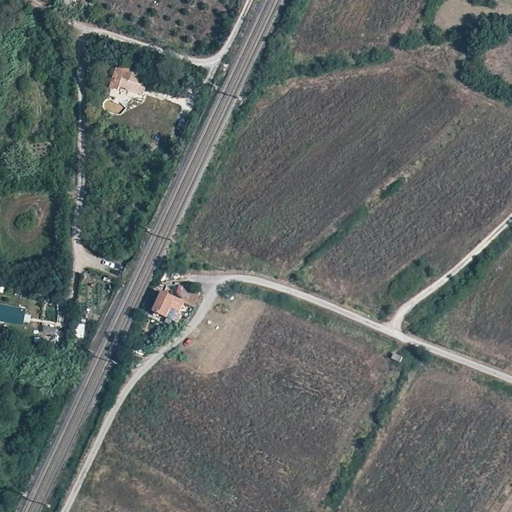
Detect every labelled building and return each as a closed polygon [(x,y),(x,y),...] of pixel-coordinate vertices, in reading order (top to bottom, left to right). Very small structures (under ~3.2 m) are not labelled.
[(134,71),(130,83),(148,89),(152,76),(134,71)] [(146,94),(148,89),(130,83),(129,89),(146,94)] [(186,305),(164,294),(154,314),(179,325),(182,318),(180,317),(186,305)] [(0,322),(23,327),(24,324),(29,325),(30,319),(25,318),(27,312),(0,306),(0,322)] [(84,338),(86,324),(77,323),(76,337),(84,338)]
